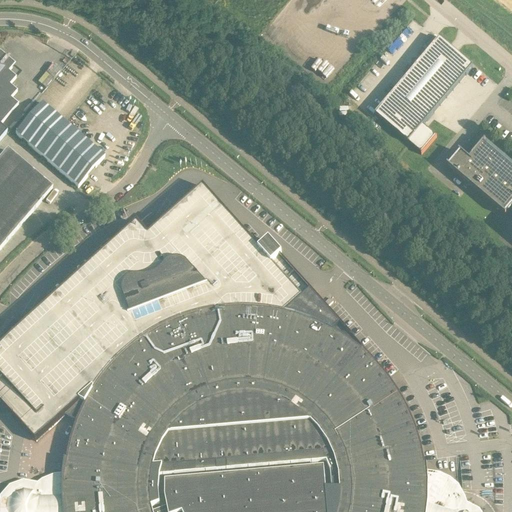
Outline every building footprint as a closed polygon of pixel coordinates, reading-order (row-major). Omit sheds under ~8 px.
[(376,121),(422,160),(438,141),(425,131),(475,69),(444,43),(376,121)] [(0,141),(7,134),(0,127),(0,126),(18,106),(11,99),(17,92),(10,86),(16,79),(9,72),(12,69),(3,61),(6,57),(0,52),(0,141)] [(15,135),(39,156),(46,162),(73,131),(66,125),(41,104),(15,135)] [(73,131),(46,162),(78,189),(104,158),(73,131)] [(447,168),(453,173),(506,218),(507,217),(505,215),(511,207),(511,169),(484,146),(486,144),(485,143),(473,157),(469,154),(466,158),(460,153),(459,154),(460,155),(449,168),(448,167),(447,168)] [(0,251),(52,190),(7,152),(0,159),(0,251)] [(465,511),(465,508),(465,505),(464,501),(463,498),(461,495),(459,492),(457,489),(455,486),(452,484),(449,482),(446,480),(443,478),(440,477),(437,476),(433,475),(430,475),(426,475),(424,462),(422,449),(419,437),(414,424),(409,412),(403,401),(396,390),(391,382),(380,368),(375,364),(371,360),(366,355),(340,326),(280,259),(269,247),(261,253),(259,251),(203,189),(160,227),(148,238),(139,228),(137,226),(27,324),(24,328),(15,323),(13,322),(0,344),(0,377),(18,397),(5,409),(9,412),(36,443),(65,417),(77,423),(71,440),(67,457),(66,469),(65,472),(65,475),(65,476),(65,477),(65,478),(61,478),(57,478),(54,479),(50,480),(47,482),(44,484),(41,486),(38,488),(36,490),(34,492),(32,491),(30,491),(28,490),(26,490),(24,490),(22,491),(20,491),(18,492),(16,493),(15,494),(13,506),(12,511),(465,511)]
